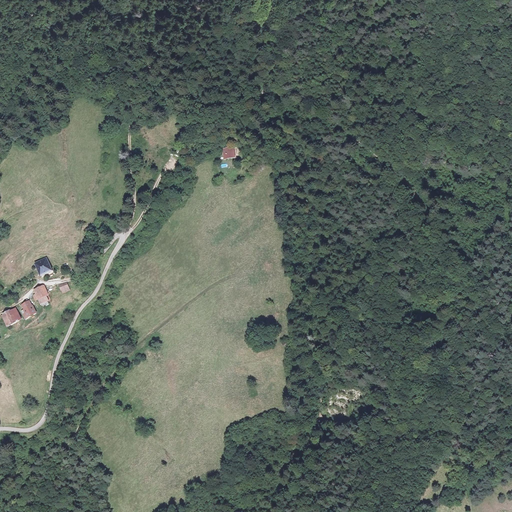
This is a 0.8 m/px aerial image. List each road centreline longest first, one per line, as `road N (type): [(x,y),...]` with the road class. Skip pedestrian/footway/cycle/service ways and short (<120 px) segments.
road 1 (track): [(511,336),(448,269),(412,183),(344,126),(277,94),(245,139),(214,141),(180,159),(128,231)]
road 2 (track): [(0,461),(44,460),(69,443),(104,379),(138,339),(213,283)]
road 3 (residential): [(128,231),(74,315),(43,417),(29,431),(0,429)]
road 4 (track): [(150,0),(153,61),(133,116),(135,213),(128,231)]
